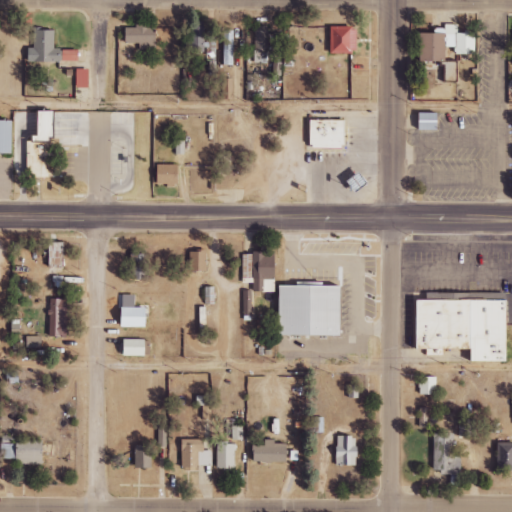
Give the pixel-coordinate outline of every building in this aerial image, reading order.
[(141,49),(157,49),(158,26),(127,26),(126,43),(141,43),(141,49)] [(331,54),(357,54),(358,27),(331,26),(331,54)] [(423,34),(422,61),(447,62),(448,48),(456,48),(456,55),(476,55),(476,34),(459,33),(459,27),(437,26),(437,34),(423,34)] [(207,54),(206,27),(182,28),(183,56),(207,54)] [(223,65),(234,65),(234,28),(219,28),(219,50),(224,50),(223,65)] [(56,31),(34,30),(34,48),(28,48),(28,62),(62,63),(62,49),(55,49),(56,31)] [(63,61),(79,61),(79,50),(63,50),(63,61)] [(446,81),(457,81),(457,62),(446,62),(446,81)] [(76,88),(89,88),(90,70),(77,69),(76,88)] [(40,111),(39,141),(55,141),(56,111),(40,111)] [(427,115),(426,136),(446,136),(446,115),(427,115)] [(0,153),(12,154),(13,121),(0,120),(0,153)] [(317,122),(317,145),(321,145),(321,151),(349,151),(349,147),(352,147),(352,122),(317,122)] [(176,154),(185,155),(185,141),(177,141),(176,154)] [(27,144),(28,178),(50,177),(49,158),(41,158),(41,143),(27,144)] [(180,165),(158,164),(158,185),(180,185),(180,165)] [(354,182),(363,194),(375,185),(366,173),(354,182)] [(50,266),(64,266),(65,243),(51,243),(50,266)] [(190,252),(191,272),(207,271),(207,252),(190,252)] [(243,283),(253,283),(254,293),(277,292),(276,252),(243,253),(243,283)] [(129,255),(129,280),(150,280),(150,272),(163,271),(163,254),(129,255)] [(343,286),(281,287),(281,336),(343,336),(343,286)] [(242,316),(252,316),(253,291),(243,291),(242,316)] [(150,328),(150,308),(136,308),(136,295),(122,295),(122,327),(150,328)] [(69,299),(50,299),(49,337),(68,337),(69,299)] [(419,300),(419,350),(473,350),(473,362),(508,362),(509,301),(419,300)] [(28,348),(42,348),(42,336),(27,337),(28,348)] [(148,340),(124,340),(124,357),(148,357),(148,340)] [(437,377),(420,377),(420,395),(437,395),(437,377)] [(458,420),(459,437),(474,436),(473,419),(458,420)] [(243,426),(232,426),(232,440),(243,440),(243,426)] [(463,457),(454,457),(454,434),(433,434),(433,472),(462,472),(463,457)] [(337,466),(358,466),(357,437),(336,437),(337,466)] [(44,465),(45,440),(1,439),(0,458),(16,459),(16,464),(44,465)] [(211,450),(204,451),(204,439),(182,440),(182,467),(212,466),(211,450)] [(288,444),(275,444),(275,439),(265,439),(265,446),(254,446),(254,462),(288,463),(288,444)] [(216,470),(234,470),(235,444),(216,444),(216,470)] [(151,469),(152,446),(135,446),(134,468),(151,469)]
